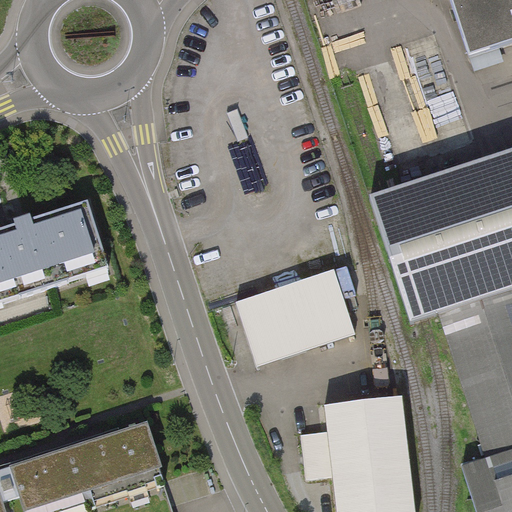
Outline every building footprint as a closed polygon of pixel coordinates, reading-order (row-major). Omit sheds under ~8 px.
[(511,0),(457,0),(477,59),(511,47),(511,0)] [(511,155),(379,198),(419,323),(441,315),(490,464),(511,457),(511,155)] [(24,227),(0,234),(0,308),(116,272),(94,205),(24,227)] [(236,305),(258,370),(359,337),(337,271),(236,305)] [(420,511),(408,397),(328,406),(332,434),(303,438),(308,482),(337,479),(340,511),(420,511)] [(155,426),(0,474),(0,511),(10,511),(9,505),(25,500),(28,511),(65,511),(172,478),(155,426)] [(511,511),(511,457),(490,464),(467,472),(480,511),(511,511)]
